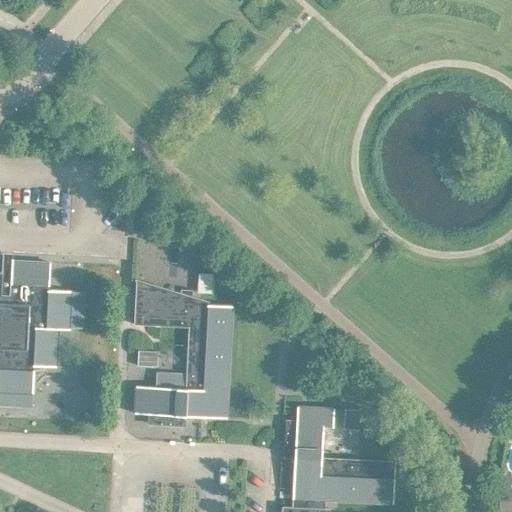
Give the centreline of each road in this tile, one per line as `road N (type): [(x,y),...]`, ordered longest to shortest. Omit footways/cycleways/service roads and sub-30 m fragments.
road 1 (residential): [(0,165),(86,167),(84,238),(0,236)]
road 2 (residential): [(267,511),(271,453),(117,440)]
road 3 (residential): [(91,0),(14,82),(0,83)]
